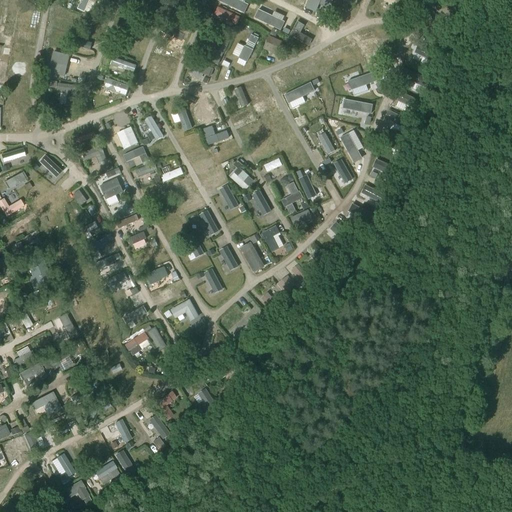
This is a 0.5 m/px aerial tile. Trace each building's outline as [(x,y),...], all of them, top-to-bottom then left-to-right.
[(13,0),(13,10),(23,10),(23,0),(13,0)] [(81,0),(78,9),(84,12),(89,0),(81,0)] [(189,0),(187,6),(195,9),(197,0),(189,0)] [(236,0),(218,0),(218,1),(244,13),(248,5),(236,0)] [(308,0),(305,8),(315,12),(319,0),(308,0)] [(345,14),(347,3),(339,2),(337,12),(345,14)] [(217,6),(213,15),(237,25),(241,17),(217,6)] [(174,10),(171,18),(190,25),(193,17),(174,10)] [(258,10),(254,18),(280,31),(284,23),(258,10)] [(8,14),(4,34),(11,35),(15,16),(8,14)] [(61,22),(59,30),(80,37),(82,28),(61,22)] [(293,29),(289,35),(309,46),(312,39),(300,33),(304,25),(299,22),(294,30),(293,29)] [(164,31),(161,38),(182,47),(185,41),(164,31)] [(366,31),(352,36),(357,52),(371,47),(366,31)] [(244,46),(239,58),(247,62),(259,39),(251,35),(245,47),(244,46)] [(269,35),(263,49),(272,53),(271,54),(278,57),(285,42),(269,35)] [(343,37),(345,44),(352,42),(350,35),(343,37)] [(73,39),(71,46),(91,50),(92,43),(73,39)] [(157,51),(159,44),(154,42),(151,49),(157,51)] [(208,45),(203,58),(218,65),(224,53),(208,45)] [(53,53),(48,72),(65,76),(69,56),(53,53)] [(152,55),(149,62),(160,66),(163,59),(152,55)] [(113,58),(111,64),(134,73),(136,66),(113,58)] [(335,65),(338,71),(352,64),(349,58),(335,65)] [(191,60),(188,68),(210,77),(214,69),(191,60)] [(294,66),(275,74),(278,81),(297,73),(294,66)] [(375,70),(349,80),(352,88),(378,79),(375,70)] [(107,78),(104,87),(126,95),(129,86),(107,78)] [(58,83),(57,93),(67,94),(65,106),(75,107),(78,85),(58,83)] [(311,83),(286,95),(289,103),(315,91),(311,83)] [(241,88),(234,91),(242,108),(248,105),(241,88)] [(14,102),(14,93),(3,92),(3,101),(14,102)] [(401,92),(398,101),(418,110),(421,101),(401,92)] [(251,108),(270,100),(267,94),(248,101),(251,108)] [(345,100),(343,108),(371,114),(373,105),(345,100)] [(257,115),(272,110),(270,103),(254,108),(257,115)] [(196,106),(189,108),(196,130),(216,123),(211,109),(205,111),(207,119),(203,120),(203,118),(200,119),(196,106)] [(184,108),(177,111),(184,132),(192,129),(184,108)] [(250,108),(231,117),(234,124),(253,115),(250,108)] [(389,110),(385,118),(405,128),(408,120),(389,110)] [(146,119),(145,121),(157,141),(163,137),(152,117),(149,118),(146,119)] [(243,136),(260,129),(255,118),(239,125),(243,136)] [(327,126),(330,133),(347,125),(344,118),(327,126)] [(131,127),(117,133),(124,150),(138,143),(131,127)] [(207,128),(201,130),(204,139),(206,138),(209,145),(229,138),(226,131),(210,137),(207,128)] [(325,134),(318,137),(328,155),(334,151),(325,134)] [(348,134),(340,138),(354,162),(362,158),(348,134)] [(389,135),(385,144),(404,153),(408,145),(389,135)] [(265,142),(250,147),(252,152),(267,147),(265,142)] [(285,167),(299,161),(291,144),(277,150),(285,167)] [(102,146),(82,153),(85,161),(96,157),(99,164),(107,160),(102,146)] [(143,147),(123,155),(126,162),(139,156),(142,163),(149,160),(143,147)] [(22,149),(0,155),(3,163),(25,156),(22,149)] [(211,149),(190,156),(192,163),(213,156),(211,149)] [(44,156),(39,162),(55,177),(61,172),(44,156)] [(279,158),(264,166),(267,172),(282,165),(279,158)] [(341,159),(333,164),(345,184),(353,179),(341,159)] [(376,159),(373,168),(393,177),(396,169),(376,159)] [(234,169),(229,176),(245,190),(254,180),(240,169),(243,165),(237,160),(233,165),(234,165),(232,167),(234,169)] [(154,163),(135,170),(138,178),(157,171),(157,170),(154,163)] [(333,190),(339,187),(327,167),(321,170),(333,190)] [(119,168),(110,172),(112,177),(121,173),(119,168)] [(181,168),(161,176),(164,182),(183,174),(181,168)] [(214,169),(200,173),(202,179),(205,178),(208,177),(216,174),(214,169)] [(23,172),(4,183),(8,189),(27,179),(23,172)] [(307,176),(300,179),(309,199),(316,195),(307,176)] [(117,178),(100,186),(106,199),(123,191),(117,178)] [(276,195),(284,191),(281,186),(279,187),(274,179),(269,182),(276,195)] [(291,195),(281,200),(285,208),(286,207),(289,213),(296,210),(292,204),(303,198),(300,191),(298,191),(294,182),(287,186),(291,195)] [(68,191),(78,203),(85,198),(75,185),(68,191)] [(365,185),(361,193),(381,203),(385,195),(365,185)] [(188,186),(172,191),(173,197),(190,192),(188,186)] [(227,186),(220,190),(231,210),(238,206),(227,186)] [(2,195),(6,202),(12,198),(7,191),(2,195)] [(259,192),(252,195),(263,216),(270,212),(259,192)] [(4,199),(0,201),(0,207),(6,217),(23,207),(19,200),(8,207),(4,199)] [(182,205),(184,210),(197,204),(195,199),(182,205)] [(172,201),(156,207),(158,213),(174,207),(172,201)] [(91,207),(87,209),(91,216),(97,212),(94,207),(91,207)] [(308,210),(290,218),(293,226),(304,221),(306,224),(313,221),(311,218),(312,217),(308,210)] [(207,211),(200,215),(211,235),(218,231),(207,211)] [(135,215),(117,223),(119,229),(138,221),(135,215)] [(25,216),(4,229),(8,236),(29,223),(25,216)] [(181,216),(163,224),(165,230),(184,222),(181,216)] [(95,222),(80,230),(83,235),(98,227),(95,222)] [(337,223),(330,229),(346,245),(353,238),(337,223)] [(245,233),(251,231),(248,224),(242,226),(245,233)] [(276,226),(262,234),(272,253),(279,249),(273,237),(280,233),(276,226)] [(143,231),(129,238),(132,245),(147,238),(143,231)] [(193,233),(185,237),(196,257),(203,254),(193,233)] [(326,235),(321,240),(335,253),(340,248),(326,235)] [(105,237),(86,247),(90,255),(109,245),(107,241),(105,237)] [(150,243),(141,249),(146,258),(156,252),(150,243)] [(250,243),(240,249),(253,272),(263,267),(250,243)] [(290,243),(284,246),(288,252),(293,250),(290,243)] [(36,245),(18,253),(20,259),(39,252),(36,245)] [(227,247),(220,251),(231,271),(238,267),(227,247)] [(316,251),(310,257),(325,273),(331,268),(316,251)] [(8,254),(0,258),(0,267),(12,261),(8,254)] [(42,255),(26,262),(32,276),(28,278),(33,289),(53,280),(42,255)] [(113,255),(93,265),(97,272),(116,263),(116,262),(114,257),(113,255)] [(297,265),(291,271),(308,289),(314,283),(297,265)] [(164,267),(146,274),(149,280),(159,276),(160,280),(168,276),(164,267)] [(211,270),(204,273),(215,294),(222,290),(211,270)] [(124,272),(106,281),(109,288),(127,279),(124,272)] [(280,289),(288,283),(281,274),(273,281),(280,289)] [(177,285),(157,294),(160,300),(179,290),(177,285)] [(268,292),(261,298),(275,314),(289,300),(283,294),(276,300),(268,292)] [(12,294),(0,300),(0,304),(2,309),(10,306),(12,311),(19,307),(18,306),(23,303),(21,298),(16,301),(12,294)] [(190,300),(171,310),(175,318),(186,312),(191,321),(199,317),(190,300)] [(143,307),(122,319),(126,325),(147,314),(143,307)] [(24,309),(17,313),(26,328),(32,325),(24,309)] [(66,314),(58,318),(69,339),(77,335),(66,314)] [(253,319),(234,337),(242,344),(260,327),(253,319)] [(200,327),(194,331),(197,336),(203,332),(200,327)] [(155,328),(148,332),(159,351),(166,347),(155,328)] [(124,329),(122,336),(123,341),(129,336),(131,331),(124,329)] [(145,332),(126,345),(133,356),(150,344),(147,339),(149,338),(145,332)] [(79,338),(73,341),(76,347),(82,344),(79,338)] [(50,344),(44,347),(47,353),(54,350),(50,344)] [(65,350),(46,360),(54,374),(61,370),(57,362),(69,356),(65,350)] [(32,351),(12,361),(16,368),(35,358),(32,351)] [(237,357),(218,370),(223,377),(242,364),(237,357)] [(40,362),(18,374),(22,381),(43,369),(40,362)] [(245,363),(242,365),(248,374),(251,372),(245,363)] [(10,367),(4,370),(8,378),(13,375),(10,367)] [(90,388),(70,398),(74,405),(94,395),(90,388)] [(206,390),(199,394),(212,414),(219,409),(206,390)] [(171,391),(154,404),(166,421),(173,416),(166,405),(176,398),(171,391)] [(53,392),(31,403),(35,410),(49,403),(54,412),(61,408),(53,392)] [(106,399),(87,411),(92,418),(111,407),(106,399)] [(144,403),(138,406),(145,421),(151,419),(144,403)] [(155,416),(149,421),(163,439),(169,434),(155,416)] [(0,438),(10,434),(5,424),(0,426),(0,438)] [(19,427),(10,430),(13,437),(22,434),(19,427)] [(39,428),(24,435),(31,452),(40,448),(36,439),(42,436),(39,428)] [(170,435),(165,439),(168,444),(173,440),(170,435)] [(158,438),(152,443),(158,451),(164,446),(158,438)] [(8,443),(1,447),(10,464),(17,460),(8,443)] [(123,452),(114,457),(126,475),(134,470),(123,452)] [(63,454),(56,459),(68,477),(75,473),(63,454)] [(96,459),(98,464),(106,460),(104,455),(96,459)] [(112,461),(95,472),(99,479),(111,472),(116,468),(112,461)] [(45,479),(23,485),(26,496),(36,494),(38,502),(54,497),(52,492),(49,493),(45,479)] [(80,480),(59,493),(64,502),(76,494),(81,501),(82,500),(88,496),(89,496),(84,489),(85,488),(80,480)] [(8,511),(6,511),(20,511),(8,500),(2,506),(8,511)]
